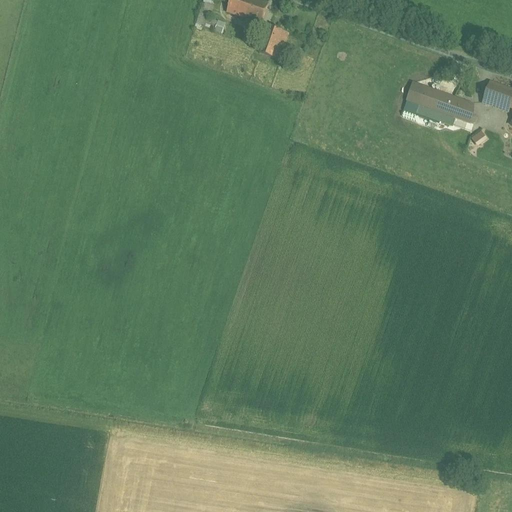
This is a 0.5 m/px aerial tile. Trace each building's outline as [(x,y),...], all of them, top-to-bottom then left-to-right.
[(270,5),(255,0),(231,0),(227,13),(262,26),(270,5)] [(203,3),(196,25),(222,34),(226,24),(209,18),(213,7),(203,3)] [(281,61),(290,34),(268,27),(260,54),(281,61)] [(511,90),(489,82),(481,106),(509,115),(510,111),(511,111),(511,120),(509,128),(511,129),(511,90)] [(476,106),(412,83),(405,103),(469,126),(470,124),(473,125),(475,124),(477,118),(476,116),(473,115),(476,106)] [(475,144),(486,138),(483,132),(472,138),(475,144)]
